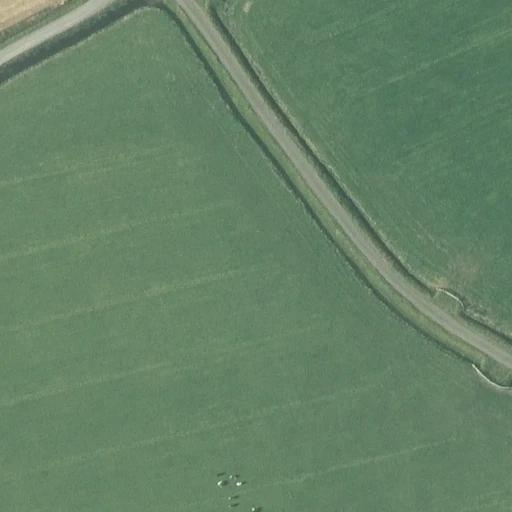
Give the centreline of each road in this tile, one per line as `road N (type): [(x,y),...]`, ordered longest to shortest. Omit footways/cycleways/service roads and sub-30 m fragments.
road 1 (unclassified): [(511,366),(428,315),(374,265),(191,13),(172,0)]
road 2 (unclassified): [(0,59),(105,0)]
